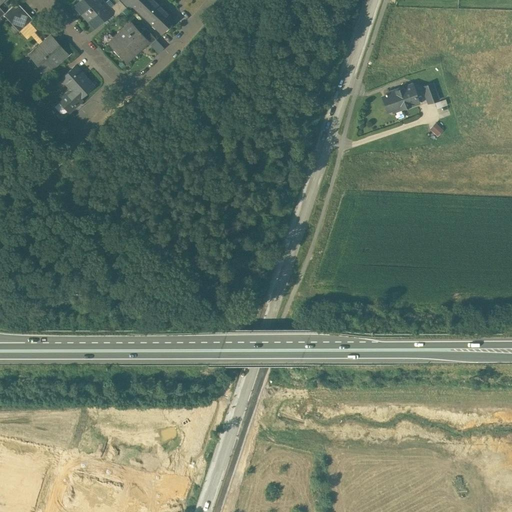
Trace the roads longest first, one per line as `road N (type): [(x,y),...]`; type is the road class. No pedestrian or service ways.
road 1 (secondary): [(201,511),(371,0)]
road 2 (trunk): [(0,356),(511,355)]
road 3 (trunk): [(511,342),(73,340)]
road 4 (residential): [(219,0),(128,86)]
road 5 (residential): [(128,86),(38,0)]
